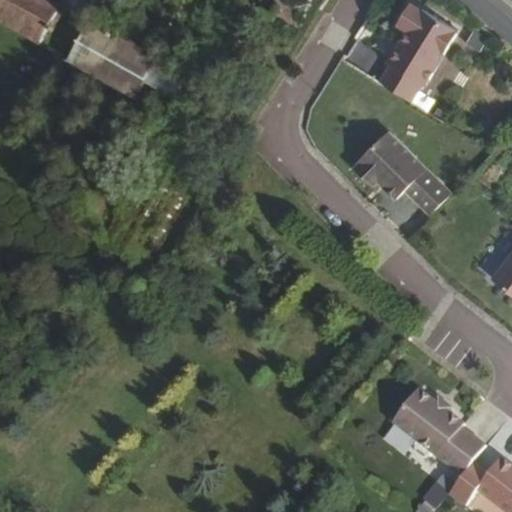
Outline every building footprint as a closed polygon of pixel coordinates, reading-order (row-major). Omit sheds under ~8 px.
[(0,0),(0,18),(46,45),(59,21),(21,0),(0,0)] [(414,86),(416,88),(450,32),(414,10),(413,11),(402,5),(389,26),(400,33),(380,65),(382,67),(372,84),(404,103),(414,86)] [(140,100),(157,58),(87,29),(69,71),(140,100)] [(446,197),(382,134),(352,164),(353,166),(347,171),(366,189),(371,184),(390,202),(399,193),(424,218),(446,197)] [(511,252),(488,283),(511,301),(511,252)] [(419,462),(448,483),(462,467),(474,452),(450,434),(452,430),(402,394),(375,430),(403,450),(400,454),(400,460),(410,467),(416,466),(419,462)] [(454,511),(466,497),(485,511),(511,511),(511,479),(492,465),(480,481),(462,467),(448,483),(435,498),(453,511),(454,511)]
